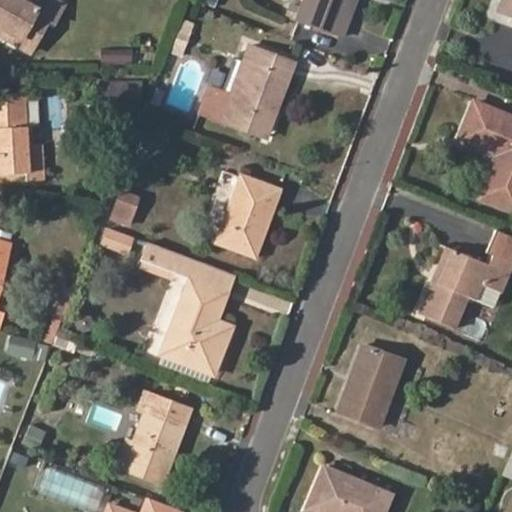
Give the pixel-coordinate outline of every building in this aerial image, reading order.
[(0,0),(0,27),(32,45),(50,13),(42,8),(27,0),(0,0)] [(304,0),(297,19),(340,36),(354,0),(304,0)] [(503,0),(500,11),(507,13),(511,0),(503,0)] [(0,36),(28,52),(32,45),(0,27),(0,36)] [(227,94),(210,87),(202,111),(259,134),(268,110),(278,113),(297,63),(247,43),(242,58),(249,61),(237,93),(229,90),(227,94)] [(129,64),(128,51),(98,52),(99,67),(129,64)] [(242,58),(229,90),(237,93),(249,61),(242,58)] [(129,100),(127,81),(98,83),(100,101),(129,100)] [(29,145),(26,92),(0,92),(0,172),(29,172),(26,144),(29,145)] [(511,114),(476,100),(459,139),(496,154),(504,157),(500,167),(492,164),(478,195),(511,209),(511,114)] [(259,134),(268,137),(278,113),(268,110),(259,134)] [(29,172),(44,171),(43,144),(29,145),(26,144),(29,172)] [(496,154),(492,164),(500,167),(504,157),(496,154)] [(256,258),(282,187),(240,172),(213,242),(256,258)] [(136,197),(117,192),(107,220),(127,226),(136,197)] [(107,225),(101,243),(132,252),(137,234),(107,225)] [(482,282),(502,291),(511,267),(511,235),(494,228),(484,251),(487,253),(493,255),(489,265),(483,263),(452,250),(439,281),(431,278),(417,312),(454,328),(468,296),(476,299),(482,282)] [(0,276),(9,240),(0,237),(0,276)] [(137,261),(174,274),(181,254),(145,240),(137,261)] [(452,250),(445,246),(431,278),(439,281),(452,250)] [(487,253),(483,263),(489,265),(493,255),(487,253)] [(227,291),(234,273),(181,254),(174,274),(189,280),(190,277),(227,291)] [(212,330),(216,318),(227,291),(190,277),(189,280),(162,353),(213,372),(227,336),(212,330)] [(58,280),(48,308),(54,311),(63,314),(74,286),(58,280)] [(476,299),(495,307),(502,291),(482,282),(476,299)] [(51,344),(55,334),(63,314),(54,311),(42,342),(51,344)] [(227,336),(231,324),(216,318),(212,330),(227,336)] [(379,425),(403,359),(362,344),(338,410),(379,425)] [(170,460),(192,406),(146,389),(139,406),(145,409),(133,439),(127,436),(115,466),(153,482),(162,457),(170,460)] [(153,482),(160,485),(170,460),(162,457),(153,482)] [(47,462),(39,487),(99,508),(108,483),(47,462)] [(383,511),(391,494),(325,467),(308,507),(319,511),(383,511)] [(179,511),(181,509),(148,497),(142,511),(129,511),(110,504),(106,511),(179,511)]
